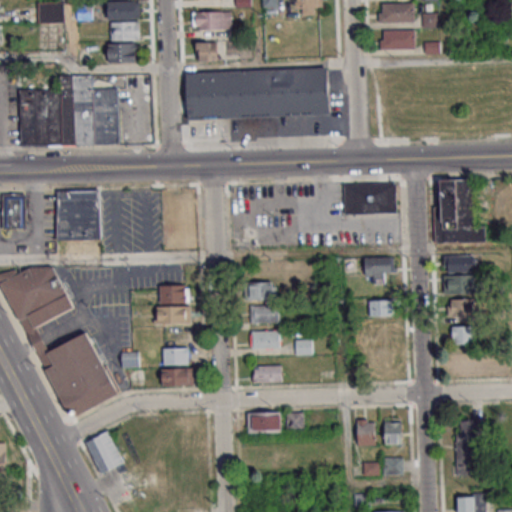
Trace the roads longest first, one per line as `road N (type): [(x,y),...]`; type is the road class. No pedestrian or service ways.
road 1 (tertiary): [(29,165),(511,156)]
road 2 (residential): [(49,446),(128,405),(511,391)]
road 3 (residential): [(412,160),(426,511)]
road 4 (residential): [(222,511),(210,165)]
road 5 (secondary): [(81,511),(0,355)]
road 6 (residential): [(162,0),(170,166)]
road 7 (residential): [(356,161),(348,0)]
